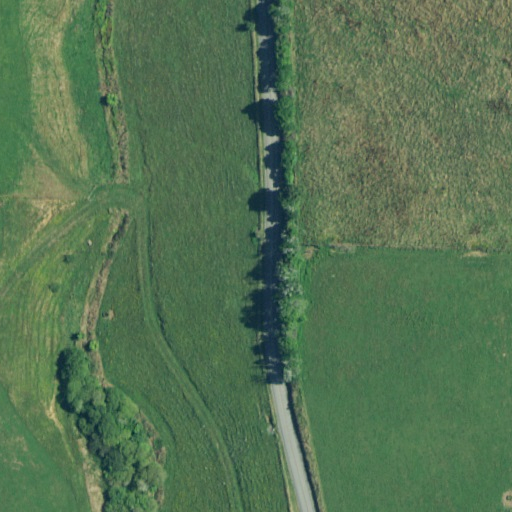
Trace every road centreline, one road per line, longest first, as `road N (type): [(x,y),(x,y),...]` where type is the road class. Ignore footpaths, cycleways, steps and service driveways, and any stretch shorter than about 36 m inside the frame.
road 1 (unclassified): [(305,511),(261,197),(263,0)]
road 2 (track): [(240,511),(188,380),(150,323),(142,197),(91,192),(29,134)]
road 3 (track): [(91,192),(0,292)]
